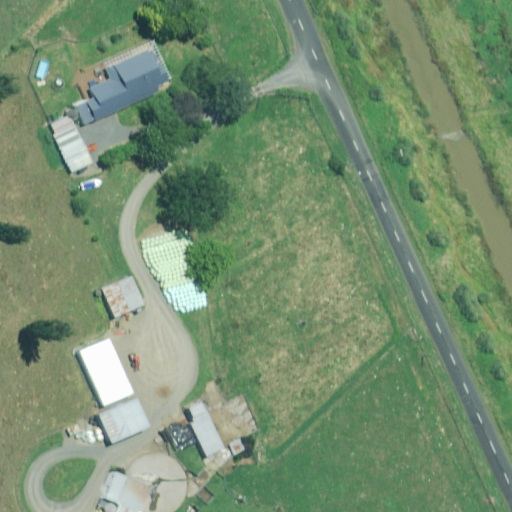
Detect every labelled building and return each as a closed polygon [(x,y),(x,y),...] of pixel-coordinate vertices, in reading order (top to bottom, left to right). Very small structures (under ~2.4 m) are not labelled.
[(160,62),(153,46),(101,69),(106,80),(86,89),(90,99),(73,107),(81,125),(154,92),(152,87),(168,79),(160,62)] [(88,163),(66,116),(46,125),(68,173),(88,163)] [(141,304),(129,276),(98,289),(111,318),(141,304)] [(130,394),(107,341),(78,353),(101,406),(130,394)] [(142,428),(130,399),(94,415),(107,443),(142,428)] [(221,448),(200,401),(184,408),(190,421),(187,423),(203,457),(221,448)] [(243,450),(237,439),(227,444),(233,455),(243,450)] [(139,511),(149,489),(111,472),(99,498),(113,504),(109,511),(139,511)]
